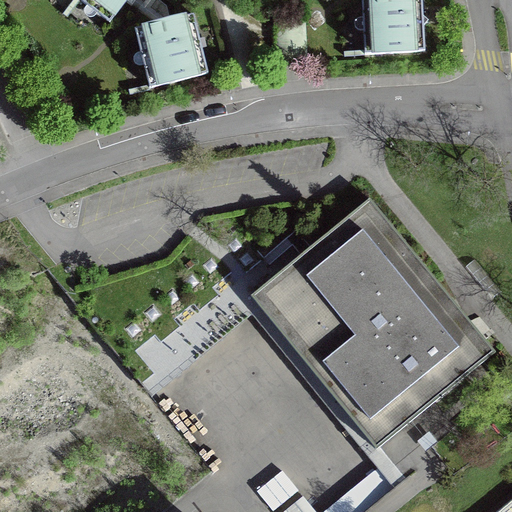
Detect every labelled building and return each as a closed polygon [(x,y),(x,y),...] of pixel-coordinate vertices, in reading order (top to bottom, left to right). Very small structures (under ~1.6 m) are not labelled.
[(76,0),(86,7),(94,7),(96,15),(108,24),(125,3),(127,0),(76,0)] [(424,53),(420,0),(360,0),(362,20),(368,26),(362,33),(364,57),(424,53)] [(198,42),(192,18),(174,22),(134,32),(139,55),(146,60),(142,67),(148,90),(206,76),(200,51),(195,53),(192,43),(198,42)] [(250,299),(375,451),(429,407),(493,354),(369,202),(305,253),(250,299)] [(360,511),(387,490),(374,474),(327,511),(360,511)] [(511,511),(511,500),(497,511),(511,511)]
